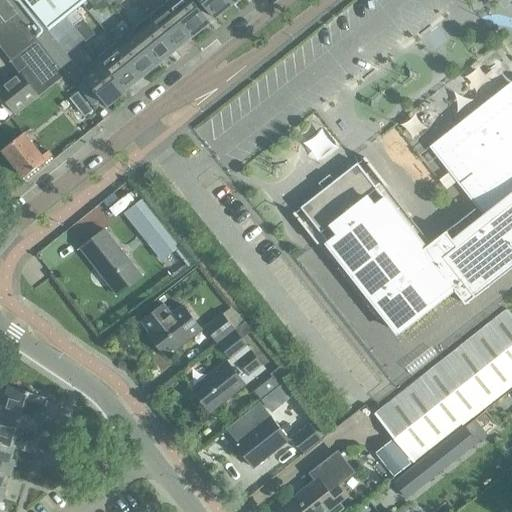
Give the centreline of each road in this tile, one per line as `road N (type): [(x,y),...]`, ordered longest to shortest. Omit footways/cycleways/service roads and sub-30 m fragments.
road 1 (residential): [(307,0),(0,236)]
road 2 (residential): [(152,458),(89,385),(0,325)]
